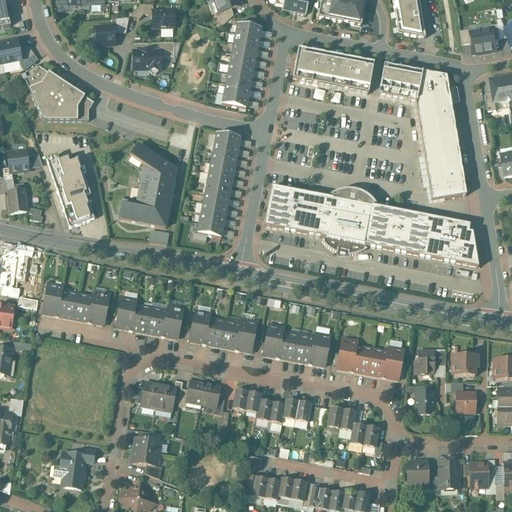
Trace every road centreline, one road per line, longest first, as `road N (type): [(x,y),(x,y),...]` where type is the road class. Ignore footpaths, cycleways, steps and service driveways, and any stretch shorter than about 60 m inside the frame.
road 1 (residential): [(140,364),(172,360),(366,397),(382,407),(395,443)]
road 2 (residential): [(267,130),(184,116),(78,73),(42,32),(37,0)]
road 3 (tertiary): [(237,278),(497,325)]
road 4 (tertiary): [(0,229),(237,278)]
road 5 (residential): [(463,74),(448,64),(290,40)]
road 6 (residential): [(140,364),(123,383),(104,511)]
road 7 (residential): [(267,130),(237,278)]
road 8 (residential): [(497,325),(484,198)]
road 9 (residential): [(484,198),(463,74)]
